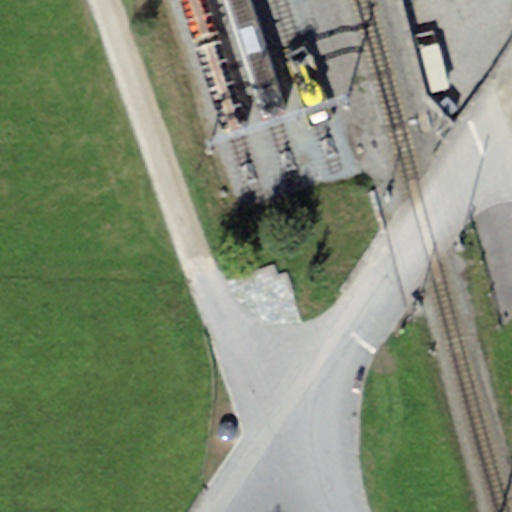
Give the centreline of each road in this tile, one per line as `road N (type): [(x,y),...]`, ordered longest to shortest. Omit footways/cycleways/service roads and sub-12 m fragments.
road 1 (track): [(113,0),(195,229),(283,425)]
road 2 (unclassified): [(283,425),(427,229)]
road 3 (residential): [(511,124),(427,229)]
